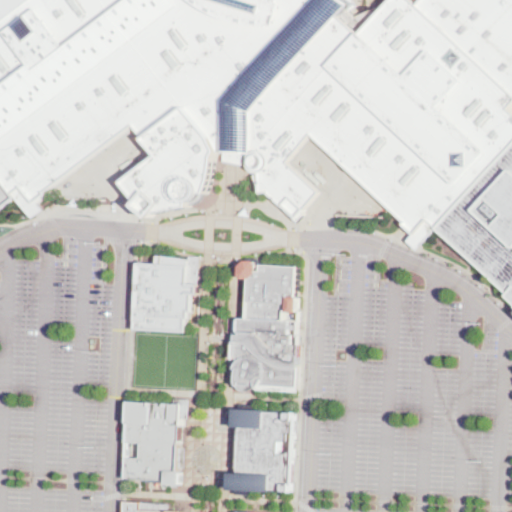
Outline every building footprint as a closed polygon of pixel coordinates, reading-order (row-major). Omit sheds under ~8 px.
[(350,0),(355,4),(345,16),(366,35),(398,0),(417,0),(424,6),(429,0),(511,0),(511,293),(443,228),(435,220),(425,230),(421,235),(420,234),(409,224),(411,222),(317,133),(291,162),(323,193),(304,212),(306,214),(299,221),(269,193),(261,193),(257,175),(261,174),(261,171),(258,170),(254,166),(254,164),(254,158),(257,155),(257,153),(244,153),(225,152),(220,151),(216,157),(214,176),(209,193),(203,192),(201,198),(196,200),(192,200),(191,206),(157,212),(152,216),(140,206),(142,202),(127,181),(162,156),(139,125),(51,191),(53,193),(42,201),(30,186),(29,187),(20,193),(23,197),(0,214),(0,0),(350,0)] [(244,165),(224,160),(225,152),(244,153),(244,165)] [(47,210),(38,217),(23,197),(20,193),(29,187),(47,210)] [(443,228),(425,246),(422,250),(413,241),(420,234),(421,235),(425,230),(435,220),(443,228)] [(187,260),(191,261),(191,257),(201,257),(199,284),(201,284),(200,295),(196,295),(194,310),(190,311),(190,317),(187,317),(187,331),(136,328),(140,263),(159,264),(159,255),(187,260)] [(261,271),(264,271),(264,265),(301,267),(299,297),(302,297),(301,310),(303,311),(302,322),(299,321),(299,334),(302,334),(300,367),(304,367),(303,392),(257,390),(255,391),(251,392),(245,390),(244,389),(234,389),(237,331),(235,331),(235,320),(240,320),(241,300),(250,300),(251,279),(246,278),(243,274),(243,267),(250,261),(258,261),(261,265),(261,271)] [(191,400),(190,419),(185,418),(183,448),(188,448),(186,486),(168,485),(169,481),(127,479),(131,401),(175,403),(175,399),(191,400)] [(297,413),(293,492),(232,489),(233,474),(239,474),(241,427),(237,427),(238,404),(258,405),(258,411),(297,413)] [(124,511),(126,501),(171,502),(171,510),(184,511),(183,511),(124,511)]
